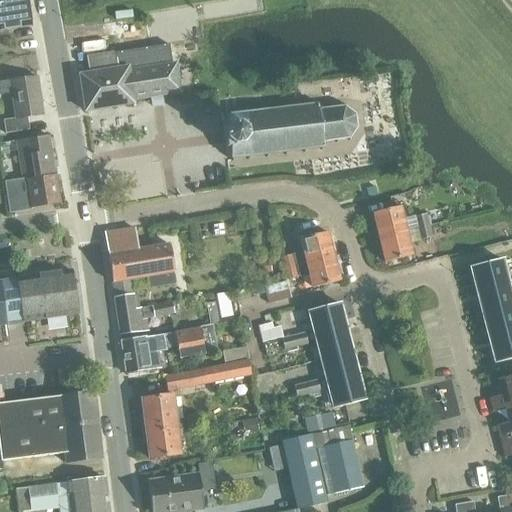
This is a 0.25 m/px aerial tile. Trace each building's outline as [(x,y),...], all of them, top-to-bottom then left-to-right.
[(0,0),(0,29),(31,25),(29,14),(27,0),(0,0)] [(175,64),(142,69),(140,52),(116,56),(115,52),(86,57),(88,73),(79,75),(85,111),(134,103),(134,101),(180,94),(175,64)] [(26,117),(42,115),(36,76),(0,81),(0,94),(11,93),(14,118),(3,120),(5,133),(28,130),(26,117)] [(316,104),(316,101),(314,102),(314,104),(299,106),(298,104),(296,104),(296,106),(281,108),(280,106),(278,106),(278,109),(261,111),(261,108),(259,108),(259,111),(244,113),(244,110),(241,110),(241,113),(228,115),(228,112),(225,112),(226,115),(225,115),(226,126),(223,126),(225,148),(229,148),(231,159),(232,159),(232,161),(234,161),(234,158),(247,157),(247,159),(250,159),(250,157),(265,155),(265,157),(268,157),(267,154),(284,152),(284,155),(287,155),(286,152),(302,150),(303,153),(305,153),(305,150),(320,148),(320,151),(323,150),(322,148),(323,148),(323,145),(325,144),(324,142),(335,141),(336,143),(337,143),(337,141),(347,139),(348,142),(349,141),(348,139),(356,128),(359,129),(359,127),(356,127),(355,116),(357,115),(357,113),(354,114),(344,106),(344,104),(343,104),(343,106),(332,108),(332,105),(331,105),(331,108),(320,109),(319,107),(317,107),(317,104),(316,104)] [(21,178),(3,181),(8,213),(30,209),(30,207),(59,203),(56,181),(55,174),(54,174),(48,135),(30,138),(15,141),(21,178)] [(372,213),(378,238),(405,231),(400,206),(372,213)] [(428,225),(425,213),(414,216),(417,228),(428,225)] [(431,237),(428,225),(417,228),(420,240),(431,237)] [(105,233),(103,233),(111,280),(114,299),(132,296),(132,295),(130,280),(158,275),(173,273),(168,243),(137,249),(134,228),(105,233)] [(405,231),(378,238),(384,263),(412,256),(405,231)] [(280,257),(283,269),(333,256),(327,232),(299,239),(302,251),(280,257)] [(339,281),(333,256),(283,269),(286,280),(308,275),(311,288),(339,281)] [(471,268),(477,291),(506,284),(500,260),(471,268)] [(0,324),(76,314),(70,271),(0,281),(0,324)] [(268,303),(290,298),(285,280),(264,286),(268,303)] [(511,307),(506,284),(477,291),(483,314),(511,307)] [(234,292),(217,295),(221,318),(239,315),(238,310),(234,292)] [(132,296),(114,299),(119,335),(147,331),(146,318),(154,317),(173,314),(172,304),(143,308),(134,309),(132,296)] [(306,339),(316,336),(316,335),(344,328),(338,304),(310,312),(313,324),(303,326),(305,333),(306,339)] [(489,338),(511,332),(511,307),(483,314),(489,338)] [(258,326),(262,343),(282,338),(279,327),(272,328),(271,322),(258,326)] [(178,359),(216,352),(211,326),(143,338),(143,337),(120,341),(126,375),(160,369),(157,352),(167,351),(166,349),(176,347),(178,359)] [(316,336),(322,359),(350,352),(344,328),(316,335),(316,336)] [(511,332),(489,338),(496,362),(511,357),(511,332)] [(296,347),(308,344),(306,339),(305,333),(293,336),(296,347)] [(283,350),(296,347),(293,336),(281,339),(283,350)] [(222,352),(223,361),(246,356),(245,348),(222,352)] [(356,376),(350,352),(322,359),(325,372),(316,375),(317,381),(318,386),(328,383),(356,376)] [(165,377),(167,391),(250,375),(246,356),(223,361),(224,365),(165,377)] [(492,411),(504,408),(511,405),(511,375),(496,380),(500,395),(489,398),(492,411)] [(334,407),(362,400),(356,376),(328,383),(334,407)] [(317,381),(305,384),(308,394),(320,391),(318,386),(317,381)] [(305,384),(293,387),(296,397),(308,394),(305,384)] [(57,396),(25,400),(0,403),(0,455),(1,461),(32,457),(63,453),(65,463),(101,458),(96,420),(88,421),(85,393),(57,396)] [(137,407),(140,434),(177,429),(172,393),(140,398),(141,407),(137,407)] [(507,422),(496,425),(501,445),(511,441),(511,405),(504,408),(507,422)] [(333,409),(307,414),(310,428),(336,423),(333,409)] [(255,419),(235,422),(237,434),(257,431),(255,419)] [(148,459),(180,455),(177,429),(140,434),(141,443),(146,443),(148,459)] [(314,434),(310,435),(324,497),(362,488),(348,430),(339,432),(339,430),(315,437),(314,434)] [(297,509),(326,503),(324,497),(310,435),(281,441),(297,509)] [(511,441),(501,445),(504,457),(511,455),(511,441)] [(150,511),(184,511),(203,509),(198,474),(146,481),(150,511)] [(14,490),(16,511),(31,511),(59,507),(59,511),(107,511),(107,502),(104,502),(104,498),(106,497),(104,478),(66,482),(65,481),(26,489),(14,490)] [(498,511),(507,511),(505,496),(496,497),(498,511)] [(474,511),(472,502),(463,503),(464,511),(474,511)] [(454,511),(464,511),(463,503),(453,505),(454,511)]
